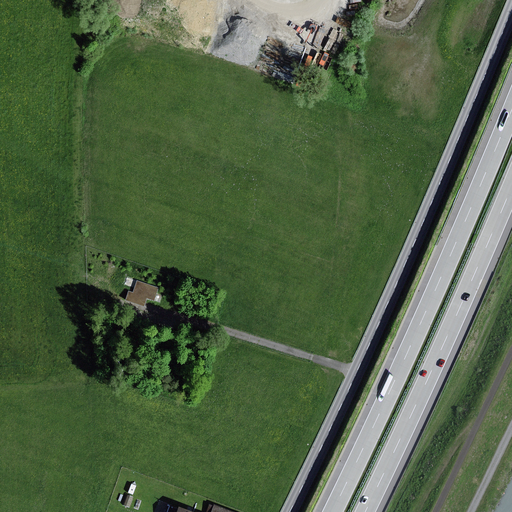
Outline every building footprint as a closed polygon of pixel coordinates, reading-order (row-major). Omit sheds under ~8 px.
[(199,45),(214,50),(222,27),(206,22),(199,45)] [(325,67),(331,55),(325,51),(319,63),(325,67)] [(162,287),(140,280),(136,292),(136,293),(150,298),(158,300),(162,287)] [(136,293),(136,292),(131,290),(128,300),(147,306),(150,298),(136,293)] [(126,495),(123,505),(130,507),(133,497),(126,495)]
